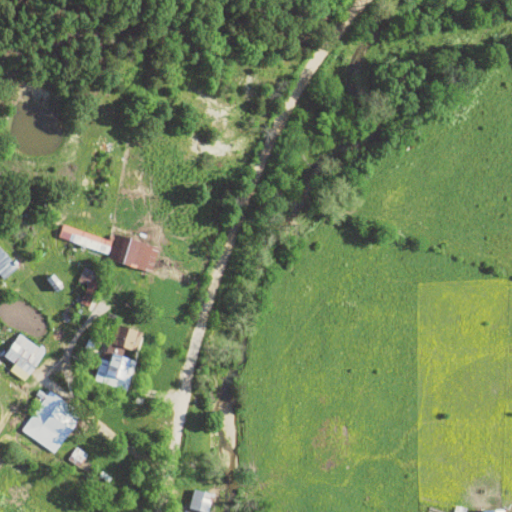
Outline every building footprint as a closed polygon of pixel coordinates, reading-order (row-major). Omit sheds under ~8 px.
[(58,242),(108,253),(111,239),(61,228),(58,242)] [(119,265),(151,274),(158,249),(127,240),(119,265)] [(0,276),(4,281),(17,268),(0,249),(0,276)] [(99,274),(82,268),(77,282),(85,285),(78,305),(87,308),(99,274)] [(110,347),(135,353),(140,333),(115,327),(110,347)] [(13,365),(9,372),(24,382),(44,352),(18,334),(3,358),(13,365)] [(124,392),(133,364),(109,355),(106,363),(101,361),(96,374),(120,382),(118,389),(124,392)] [(53,454),(64,437),(43,424),(47,417),(55,422),(66,405),(48,393),(21,433),(53,454)] [(93,462),(74,449),(67,461),(85,473),(93,462)] [(187,510),(194,511),(205,511),(210,496),(192,491),(187,510)]
